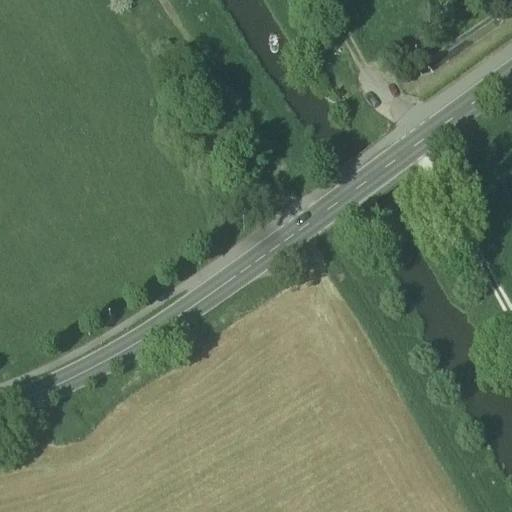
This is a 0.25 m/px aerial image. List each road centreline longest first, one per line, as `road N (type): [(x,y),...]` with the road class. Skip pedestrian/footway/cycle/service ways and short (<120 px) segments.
road 1 (tertiary): [(0,411),(46,397),(180,321),(417,149)]
road 2 (track): [(511,326),(426,183),(408,124)]
road 3 (track): [(408,124),(329,0)]
